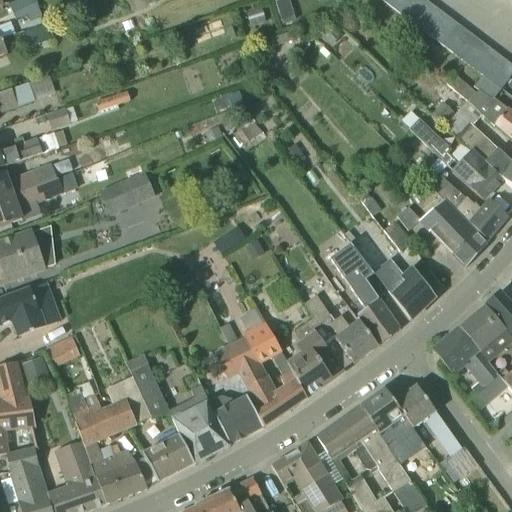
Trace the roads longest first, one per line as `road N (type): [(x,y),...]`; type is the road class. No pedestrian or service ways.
road 1 (residential): [(142,511),(275,442),(405,349)]
road 2 (residential): [(511,494),(405,349)]
road 3 (residential): [(405,349),(511,235)]
